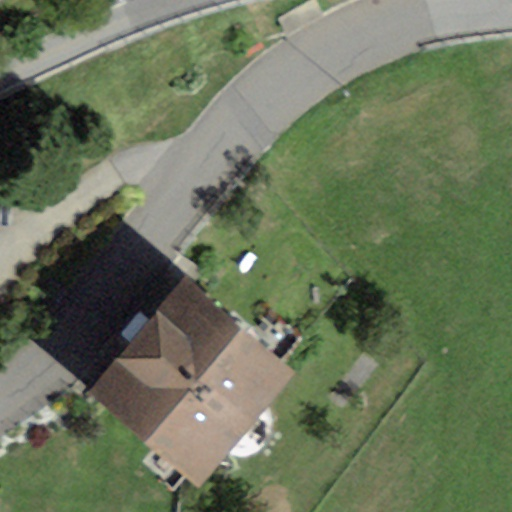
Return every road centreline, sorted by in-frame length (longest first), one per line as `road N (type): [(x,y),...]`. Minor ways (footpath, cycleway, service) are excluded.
road 1 (residential): [(0,401),(71,333),(255,108),(293,77),(425,16),(511,6)]
road 2 (residential): [(0,77),(178,0)]
